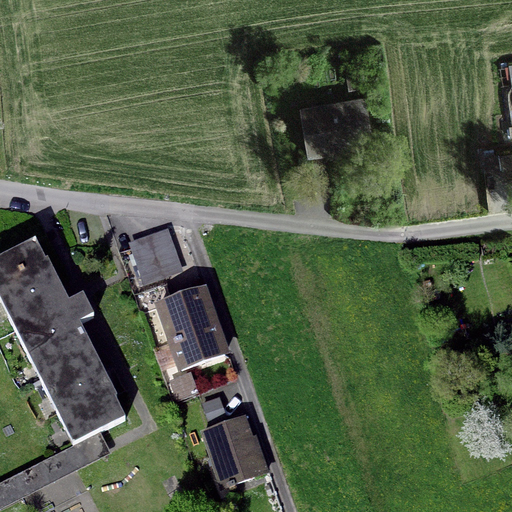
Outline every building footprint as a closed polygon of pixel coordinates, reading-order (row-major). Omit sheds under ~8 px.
[(365,140),(347,96),(295,117),(313,161),(365,140)] [(163,239),(135,249),(145,277),(173,267),(163,239)] [(64,304),(33,242),(0,258),(0,303),(72,446),(125,420),(76,324),(93,315),(83,294),(64,304)] [(229,356),(204,287),(154,305),(179,374),(229,356)] [(252,436),(245,417),(199,434),(221,492),(269,474),(255,435),(252,436)]
